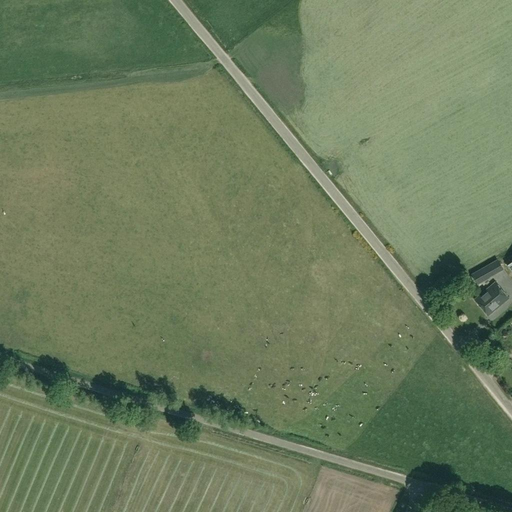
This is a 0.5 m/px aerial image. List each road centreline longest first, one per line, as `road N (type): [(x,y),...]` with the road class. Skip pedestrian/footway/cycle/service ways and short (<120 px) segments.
road 1 (unclassified): [(511,511),(0,358)]
road 2 (unclassified): [(511,412),(174,0)]
